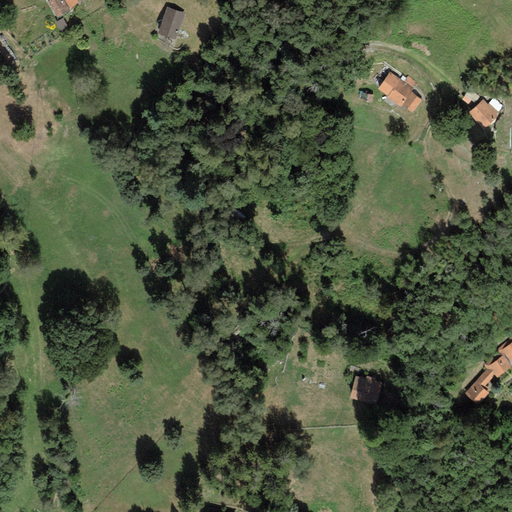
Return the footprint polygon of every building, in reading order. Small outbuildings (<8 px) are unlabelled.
[(79,0),(50,0),(46,3),(57,20),(82,4),(79,0)] [(186,12),(167,5),(156,32),(175,39),(186,12)] [(398,86),(382,73),(371,88),(382,96),(380,98),(393,108),(395,106),(405,114),(414,102),(404,94),(409,88),(401,82),(398,86)] [(489,117),(475,101),(461,114),(475,129),(489,117)] [(511,335),(496,348),(501,352),(511,364),(511,335)] [(483,363),(486,366),(495,374),(497,377),(511,366),(511,364),(501,352),(483,363)] [(477,404),(491,390),(485,385),(495,374),(486,366),(463,391),(477,404)] [(355,372),(349,397),(376,404),(383,378),(355,372)]
